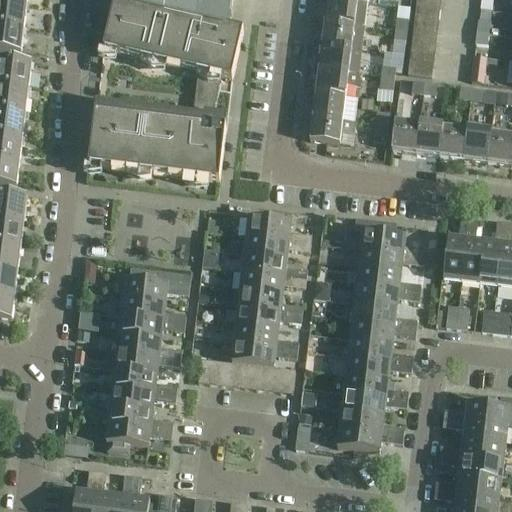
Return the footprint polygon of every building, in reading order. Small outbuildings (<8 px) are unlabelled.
[(115,0),(115,5),(103,54),(199,76),(221,81),(232,84),(243,35),(227,31),(231,0),(115,0)] [(431,81),(440,0),(417,0),(408,78),(431,81)] [(367,6),(357,5),(327,1),(324,25),(364,30),(367,6)] [(0,27),(24,31),(27,6),(0,2),(0,27)] [(394,35),(406,37),(408,25),(396,24),(394,35)] [(477,35),(488,37),(490,25),(478,24),(477,35)] [(363,40),(364,30),(324,25),(321,49),(362,54),(363,40)] [(0,53),(21,56),(24,31),(0,27),(0,53)] [(405,49),(406,37),(394,35),(393,47),(405,49)] [(487,49),(488,37),(477,35),(475,47),(487,49)] [(360,63),(362,54),(321,49),(318,72),(359,77),(360,63)] [(0,86),(29,90),(32,65),(0,60),(0,86)] [(381,81),(394,82),(395,75),(396,70),(382,68),(381,81)] [(361,78),(359,77),(318,72),(315,96),(345,100),(347,88),(359,89),(361,78)] [(482,87),(484,75),(472,73),(471,86),(482,87)] [(227,121),(212,120),(221,81),(199,76),(192,128),(95,116),(88,169),(219,186),(227,121)] [(392,94),(394,82),(381,81),(379,93),(392,94)] [(423,98),(424,87),(413,85),(411,97),(423,98)] [(0,111),(26,115),(29,90),(0,86),(0,111)] [(424,87),(423,98),(435,100),(436,88),(424,87)] [(470,105),(471,93),(460,91),(458,103),(470,105)] [(471,93),(470,105),(482,106),(484,94),(471,93)] [(342,124),(345,100),(315,96),(312,120),(342,124)] [(362,102),(361,111),(372,112),(373,103),(362,102)] [(0,137),(23,140),(26,115),(0,111),(0,137)] [(375,128),(388,129),(389,118),(376,116),(375,128)] [(355,125),(342,124),(312,120),(309,144),(339,148),(341,134),(354,136),(355,125)] [(415,157),(419,127),(395,124),(391,154),(415,157)] [(439,160),(442,130),(419,127),(415,157),(439,160)] [(386,141),(388,129),(375,128),(374,140),(386,141)] [(463,163),(466,133),(442,130),(439,160),(463,163)] [(487,166),(490,136),(466,133),(463,163),(487,166)] [(511,169),(511,157),(511,138),(490,136),(487,166),(511,169)] [(0,162),(20,165),(23,140),(0,137),(0,162)] [(0,187),(17,190),(20,165),(0,162),(0,187)] [(0,220),(24,224),(28,199),(0,195),(0,220)] [(0,245),(21,248),(24,224),(0,220),(0,245)] [(246,241),(310,248),(310,240),(289,238),(291,227),(248,222),(246,241)] [(461,286),(469,223),(460,222),(458,243),(447,241),(442,284),(461,286)] [(479,288),(484,246),(474,245),(477,224),(469,223),(461,286),(479,288)] [(497,291),(504,227),(496,226),(494,247),(484,246),(479,288),(497,291)] [(511,292),(511,249),(510,249),(511,232),(511,228),(504,227),(497,291),(511,292)] [(360,254),(424,262),(425,253),(403,251),(405,241),(363,236),(360,254)] [(309,256),(310,248),(246,241),(244,259),(286,264),(287,254),(309,256)] [(0,271),(18,273),(21,248),(0,245),(0,271)] [(423,270),(424,262),(360,254),(358,272),(400,277),(401,268),(423,270)] [(285,273),(286,264),(244,259),(242,276),(305,284),(306,276),(285,273)] [(94,285),(96,265),(87,264),(84,285),(94,285)] [(0,296),(15,298),(18,273),(0,271),(0,296)] [(399,287),(400,277),(358,272),(356,290),(420,298),(420,289),(399,287)] [(125,284),(123,302),(166,307),(167,298),(188,301),(189,291),(190,280),(158,276),(157,287),(125,284)] [(305,292),(305,284),(242,276),(240,294),(282,299),(283,290),(305,292)] [(316,286),(314,303),(330,305),(331,287),(316,286)] [(419,306),(420,298),(356,290),(354,308),(396,313),(397,303),(419,306)] [(281,309),(282,299),(240,294),(237,312),(301,320),(302,311),(281,309)] [(0,321),(12,323),(15,298),(0,296),(0,321)] [(200,297),(199,306),(208,307),(209,298),(200,297)] [(165,317),(166,307),(123,302),(121,320),(184,328),(185,320),(165,317)] [(395,323),(396,313),(354,308),(352,326),(415,334),(416,325),(395,323)] [(455,333),(458,312),(448,310),(445,332),(455,333)] [(300,328),(301,320),(237,312),(235,330),(278,335),(279,325),(300,328)] [(458,312),(455,333),(465,334),(468,313),(458,312)] [(491,338),(494,316),(484,315),(481,337),(491,338)] [(494,316),(491,338),(502,339),(504,317),(494,316)] [(183,336),(184,328),(121,320),(119,338),(161,343),(163,334),(183,336)] [(80,321),(78,333),(87,334),(89,323),(80,321)] [(193,339),(205,341),(206,327),(195,325),(193,339)] [(414,342),(415,334),(352,326),(350,345),(392,350),(393,339),(414,342)] [(277,345),(278,335),(235,330),(233,348),(297,356),(298,347),(277,345)] [(78,335),(77,342),(86,343),(87,336),(78,335)] [(160,353),(161,343),(119,338),(116,356),(180,364),(181,355),(160,353)] [(391,358),(392,350),(350,345),(348,362),(411,369),(412,361),(391,358)] [(296,364),(297,356),(233,348),(231,367),(200,363),(198,387),(292,398),(294,375),(273,372),(275,361),(296,364)] [(179,372),(180,364),(116,356),(114,374),(157,379),(158,369),(179,372)] [(85,358),(75,357),(74,368),(84,369),(85,358)] [(304,373),(315,374),(316,363),(306,362),(304,373)] [(410,377),(411,369),(348,362),(346,380),(388,385),(389,375),(410,377)] [(156,389),(157,379),(114,374),(112,392),(176,399),(177,391),(156,389)] [(386,394),(388,385),(346,380),(343,397),(406,405),(407,397),(386,394)] [(175,408),(176,399),(112,392),(110,410),(153,415),(154,405),(175,408)] [(300,410),(311,411),(313,398),(302,397),(300,410)] [(406,413),(406,405),(343,397),(341,415),(383,420),(384,411),(406,413)] [(443,424),(507,431),(509,412),(467,407),(466,417),(444,415),(443,424)] [(152,424),(153,415),(110,410),(108,427),(172,435),(173,427),(152,424)] [(382,430),(383,420),(341,415),(339,433),(403,441),(403,432),(382,430)] [(298,427),(311,429),(312,419),(299,418),(298,427)] [(505,449),(507,431),(443,424),(442,432),(464,434),(463,444),(505,449)] [(171,443),(172,435),(108,427),(106,446),(109,447),(107,456),(128,458),(129,449),(148,452),(150,441),(171,443)] [(308,455),(311,432),(298,431),(295,454),(308,455)] [(402,449),(403,441),(339,433),(337,452),(379,457),(380,446),(402,449)] [(503,467),(505,449),(463,444),(461,453),(440,451),(439,459),(503,467)] [(64,448),(63,459),(73,461),(74,461),(75,449),(64,448)] [(501,485),(503,467),(439,459),(438,468),(459,470),(458,480),(501,485)] [(92,511),(97,476),(89,475),(86,497),(76,495),(73,511),(92,511)] [(111,511),(113,500),(103,499),(105,477),(97,476),(92,511),(111,511)] [(129,511),(133,481),(124,480),(122,501),(113,500),(111,511),(129,511)] [(498,503),(501,485),(458,480),(457,489),(436,487),(435,495),(498,503)] [(148,511),(149,504),(138,503),(141,482),(133,481),(129,511),(148,511)] [(497,511),(498,503),(435,495),(434,503),(455,506),(454,511),(497,511)] [(166,511),(167,500),(159,499),(158,511),(166,511)] [(174,511),(176,501),(167,500),(166,511),(174,511)]
